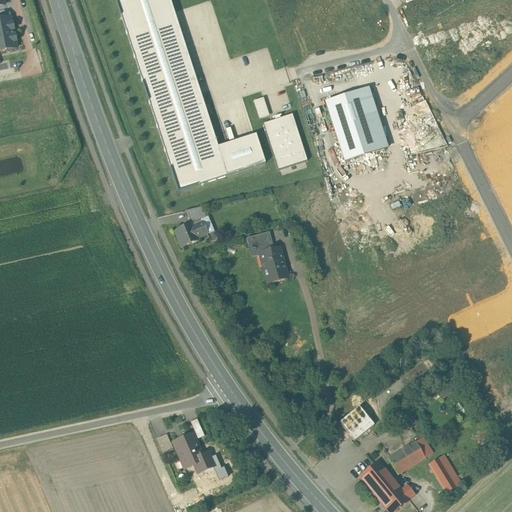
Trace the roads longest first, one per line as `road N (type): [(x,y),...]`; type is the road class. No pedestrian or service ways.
road 1 (primary): [(56,0),(125,193),(165,281),(230,389)]
road 2 (unclassified): [(230,389),(0,444)]
road 3 (primary): [(230,389),(328,511)]
road 4 (unclassified): [(451,128),(511,247)]
road 5 (unclassified): [(405,43),(286,73)]
